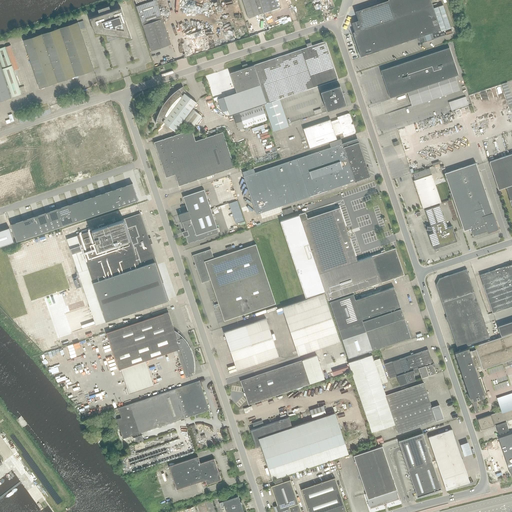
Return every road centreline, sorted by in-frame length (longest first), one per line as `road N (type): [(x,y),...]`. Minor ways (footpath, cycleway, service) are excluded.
road 1 (unclassified): [(262,511),(145,162)]
road 2 (unclassified): [(399,511),(484,483),(418,273)]
road 3 (unclassified): [(418,273),(334,22)]
road 4 (unclassified): [(122,93),(334,22)]
road 5 (unclassified): [(145,162),(0,211)]
road 6 (unclassified): [(0,134),(122,93)]
